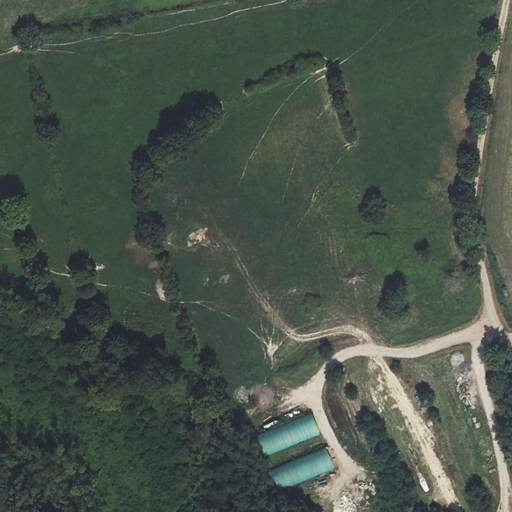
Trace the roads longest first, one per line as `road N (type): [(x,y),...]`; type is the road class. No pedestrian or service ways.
road 1 (track): [(506,0),(475,207),(494,317),(511,343)]
road 2 (track): [(346,468),(312,392),(326,363),(351,351),(410,352),(478,331),(494,317)]
road 3 (track): [(500,511),(505,495),(476,356),(478,331)]
